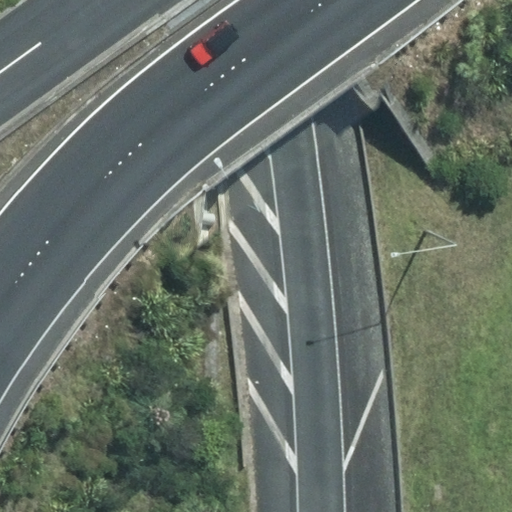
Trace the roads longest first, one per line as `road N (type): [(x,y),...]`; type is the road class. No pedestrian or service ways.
road 1 (motorway): [(320,0),(199,89),(113,167),(38,244),(0,301)]
road 2 (primary): [(105,0),(0,75)]
